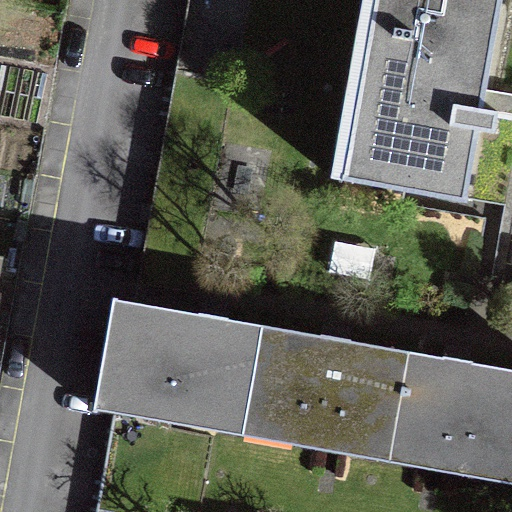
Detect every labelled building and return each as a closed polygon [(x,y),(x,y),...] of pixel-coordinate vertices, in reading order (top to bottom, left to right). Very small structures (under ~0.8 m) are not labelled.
[(232,76),(246,0),(185,0),(173,65),(232,76)] [(391,0),(386,32),(490,52),(500,0),(391,0)] [(461,201),(490,52),(386,32),(356,181),(461,201)] [(212,185),(232,76),(173,65),(153,174),(212,185)] [(212,185),(153,174),(134,278),(193,288),(212,185)] [(176,403),(246,416),(263,325),(114,299),(97,389),(118,393),(176,403)] [(246,416),(393,442),(409,352),(263,325),(246,416)] [(511,370),(409,352),(393,442),(511,463),(511,370)] [(170,432),(176,403),(118,393),(112,422),(170,432)] [(156,511),(170,432),(112,422),(96,511),(156,511)]
